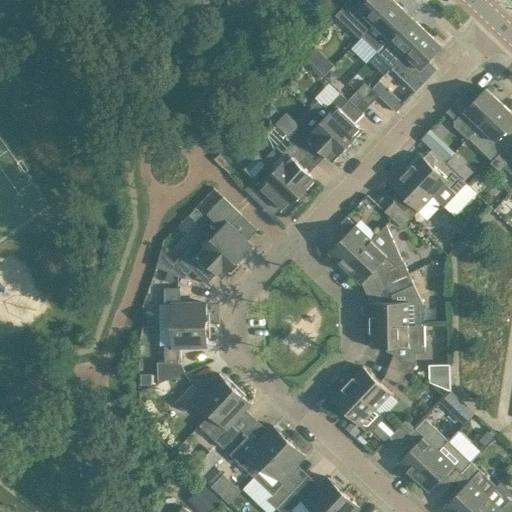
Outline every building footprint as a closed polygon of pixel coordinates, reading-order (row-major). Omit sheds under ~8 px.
[(169,0),(134,0),(135,9),(170,8),(169,0)] [(349,0),(336,14),(361,37),(396,1),(395,0),(349,0)] [(396,1),(361,37),(361,38),(363,36),(378,51),(390,38),(411,15),(396,1)] [(427,30),(411,15),(390,38),(378,51),(394,65),(396,63),(427,30)] [(427,30),(396,63),(411,77),(407,81),(416,91),(438,68),(430,60),(443,46),(427,30)] [(311,41),(301,51),(311,61),(321,51),(311,41)] [(331,82),(335,78),(335,73),(331,69),(324,75),(331,82)] [(295,87),(295,81),(291,78),(285,84),(292,91),(295,87)] [(364,96),(372,104),(380,95),(373,87),(364,96)] [(469,139),(470,138),(481,126),(480,125),(502,102),(486,87),(478,96),(469,87),(447,111),(456,120),(456,126),(469,139)] [(358,89),(349,98),(363,112),(372,104),(364,96),(358,89)] [(319,100),(310,109),(348,145),(363,129),(356,122),(365,114),(363,112),(349,98),(348,99),(340,92),(326,106),(319,100)] [(397,111),(405,103),(399,97),(391,105),(397,111)] [(275,112),(275,106),(271,102),(264,109),(271,116),(275,112)] [(470,138),(477,144),(493,161),(511,142),(503,133),(511,124),(511,111),(502,102),(480,125),(481,126),(470,138)] [(348,145),(310,109),(299,122),(288,134),(307,153),(315,144),(333,161),(348,145)] [(268,115),(262,110),(256,115),(261,120),(264,120),(268,115)] [(422,138),(431,146),(437,140),(428,131),(422,138)] [(288,134),(275,147),(264,159),(301,194),(316,178),(299,162),(307,153),(288,134)] [(506,166),(511,172),(511,141),(511,142),(493,161),(492,162),(501,171),(506,166)] [(447,161),(453,167),(461,159),(455,153),(447,161)] [(407,170),(433,195),(446,206),(457,194),(457,193),(467,182),(448,164),(440,172),(422,155),(407,170)] [(301,194),(264,159),(263,159),(268,164),(259,174),(245,188),(258,201),(267,192),(286,210),(301,194)] [(407,170),(393,185),(411,202),(403,210),(411,218),(433,195),(407,170)] [(215,221),(221,228),(212,236),(238,261),(240,259),(240,258),(253,245),(231,225),(242,213),(224,195),(212,208),(220,216),(215,221)] [(403,210),(394,201),(385,210),(402,227),(411,218),(403,210)] [(190,214),(195,220),(202,213),(197,207),(190,214)] [(329,251),(346,267),(372,239),(347,215),(341,222),(350,230),(329,251)] [(346,267),(362,282),(376,268),(378,266),(382,271),(388,282),(410,272),(405,261),(403,261),(387,223),(372,239),(346,267)] [(238,261),(212,236),(206,230),(195,243),(181,257),(184,261),(192,269),(203,257),(223,276),(236,263),(238,261)] [(176,274),(184,277),(192,269),(184,261),(179,267),(176,274)] [(176,273),(168,271),(165,280),(172,282),(176,273)] [(393,294),(393,301),(390,301),(370,301),(371,324),(409,323),(424,322),(423,302),(415,284),(393,294)] [(165,287),(165,305),(172,304),(172,324),(207,324),(207,302),(181,302),(181,287),(165,287)] [(371,324),(371,346),(377,346),(387,346),(391,346),(394,345),(394,353),(389,365),(413,374),(417,362),(409,359),(408,352),(417,352),(426,352),(425,322),(424,322),(409,323),(371,324)] [(165,345),(166,361),(157,361),(158,383),(186,371),(182,362),(182,346),(208,345),(207,324),(172,324),(173,345),(165,345)] [(450,383),(450,361),(430,361),(430,383),(450,383)] [(391,392),(378,379),(364,365),(348,382),(376,408),(391,392)] [(413,374),(389,365),(385,376),(408,386),(413,374)] [(191,404),(206,418),(236,387),(233,385),(220,372),(202,391),(193,383),(175,401),(185,410),(191,404)] [(141,373),(141,384),(152,384),(152,383),(152,373),(141,373)] [(348,382),(333,398),(368,432),(372,432),(386,417),(376,408),(348,382)] [(236,387),(206,418),(199,424),(224,448),(242,429),(233,421),(251,402),(238,389),(236,387)] [(414,475),(449,439),(426,418),(416,428),(416,427),(408,436),(416,443),(399,461),(414,475)] [(408,436),(416,427),(407,419),(390,436),(399,445),(408,436)] [(256,443),(247,435),(230,453),(254,476),(290,439),(288,437),(287,437),(274,424),(256,443)] [(488,430),(479,440),(486,446),(495,436),(488,430)] [(290,439),(254,476),(274,494),(268,499),(277,507),(299,484),(288,473),(305,454),(292,441),(290,439)] [(472,461),(449,439),(414,475),(430,490),(447,472),(455,480),(472,461)] [(445,505),(452,511),(468,511),(496,484),(472,461),(455,480),(463,488),(445,505)] [(206,475),(214,482),(223,472),(215,465),(206,475)] [(224,471),(212,484),(230,501),(242,488),(224,471)] [(311,495),(299,484),(277,507),(281,511),(290,511),(303,500),(304,501),(304,502),(315,511),(324,511),(344,491),(342,489),(328,476),(311,495)] [(511,511),(511,499),(504,492),(496,484),(468,511),(511,511)] [(347,493),(344,491),(324,511),(353,511),(360,506),(346,493),(347,493)]
